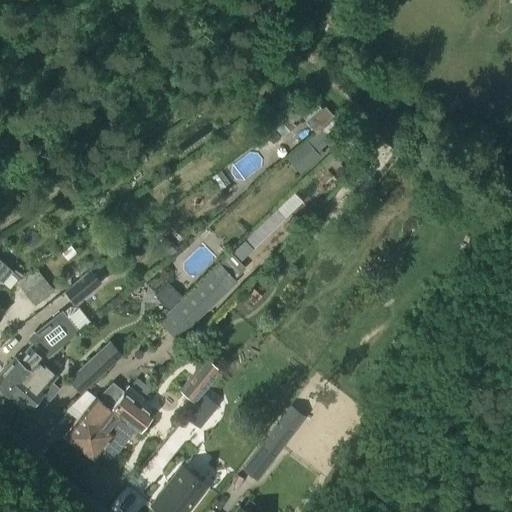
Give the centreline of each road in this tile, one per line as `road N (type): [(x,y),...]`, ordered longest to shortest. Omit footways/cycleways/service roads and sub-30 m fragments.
road 1 (track): [(271,0),(250,66),(0,223)]
road 2 (unclassified): [(93,511),(0,435)]
